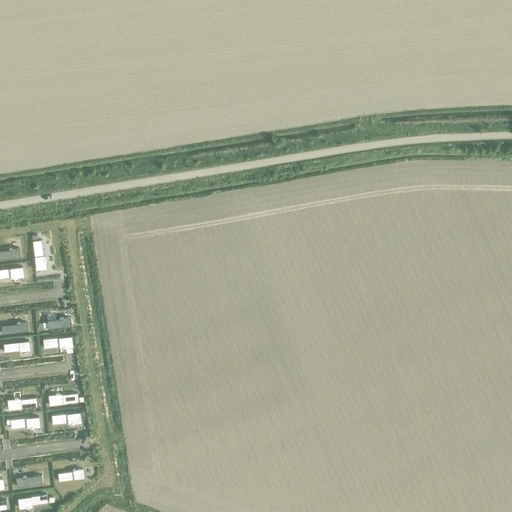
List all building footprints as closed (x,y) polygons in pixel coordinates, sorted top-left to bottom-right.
[(41,240),(32,241),(36,269),(45,268),(44,260),(46,260),(45,257),(44,257),(44,255),(43,255),(41,240)] [(9,250),(0,250),(0,258),(19,257),(18,248),(13,249),(12,249),(8,249),(9,250)] [(22,266),(0,269),(0,278),(11,277),(11,278),(13,277),(13,278),(17,278),(17,277),(23,276),(22,266)] [(47,322),(42,322),(43,327),(48,327),(48,328),(73,325),(72,317),(66,318),(66,317),(62,317),(62,318),(47,320),(47,322)] [(16,324),(1,325),(2,333),(27,331),(26,322),(20,323),(20,322),(16,323),(16,324)] [(75,336),(43,339),(43,344),(44,348),(60,346),(60,347),(62,347),(62,348),(66,347),(66,346),(72,346),(71,341),(75,340),(75,336)] [(28,341),(4,344),(4,352),(19,350),(19,351),(23,351),(23,350),(29,350),(28,341)] [(55,395),(49,395),(50,405),(78,402),(77,393),(61,395),(61,394),(59,394),(59,393),(55,394),(55,395)] [(14,399),(8,400),(9,410),(37,407),(37,403),(41,402),(40,397),(20,399),(18,399),(18,398),(14,398),(14,399)] [(80,412),(52,415),(53,424),(69,422),(69,423),(71,423),(71,424),(75,423),(75,422),(81,422),(80,417),(80,412)] [(38,416),(6,420),(7,425),(11,424),(11,428),(27,427),(30,427),(30,428),(33,428),(33,427),(39,426),(38,416)] [(73,471),(58,473),(59,481),(84,478),(83,469),(76,470),(73,470),(73,471)] [(22,477),(16,478),(18,486),(42,483),(41,475),(26,477),(26,476),(22,477)] [(46,494),(18,498),(19,507),(26,507),(26,508),(29,507),(29,506),(32,506),(32,505),(48,503),(46,494)]
